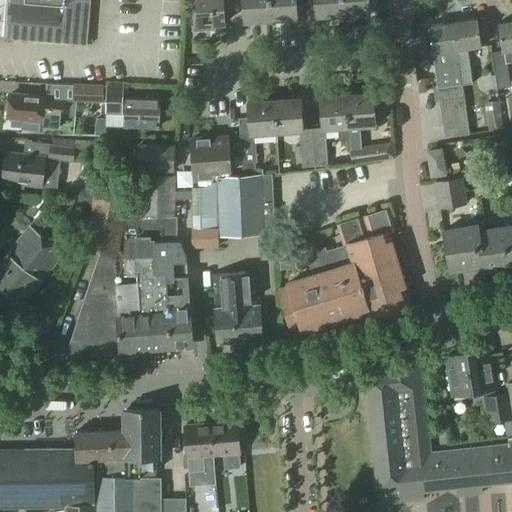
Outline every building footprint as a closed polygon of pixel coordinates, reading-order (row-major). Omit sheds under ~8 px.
[(9,0),(7,39),(17,40),(59,43),(70,44),(70,43),(70,42),(86,44),(89,8),(89,0),(9,0)] [(194,11),(193,32),(214,30),(214,24),(223,23),(221,0),(195,0),(196,11),(194,11)] [(241,0),(243,22),(269,20),(267,0),(241,0)] [(267,0),(269,20),(295,18),(294,0),(267,0)] [(314,0),(316,17),(342,15),(340,0),(314,0)] [(340,0),(342,15),(367,13),(366,0),(340,0)] [(477,19),(453,22),(461,85),(461,86),(472,84),(472,83),(467,49),(481,47),(477,19)] [(502,51),(491,53),(497,89),(510,87),(507,64),(511,63),(511,21),(497,23),(502,51)] [(453,22),(428,26),(432,54),(446,52),(448,65),(434,67),(437,88),(461,85),(453,22)] [(75,85),(73,101),(101,104),(103,88),(75,85)] [(461,85),(437,88),(439,101),(463,98),(461,86),(461,85)] [(106,86),(106,113),(124,114),(124,126),(157,127),(158,98),(126,97),(126,87),(106,86)] [(371,93),(345,94),(348,139),(349,149),(351,162),(376,158),(374,146),(360,148),(359,127),(374,125),(371,93)] [(321,129),(311,130),(314,166),(326,165),(324,138),(324,129),(338,128),(339,140),(348,139),(345,94),(319,96),(321,129)] [(9,95),(7,117),(22,118),(22,121),(40,122),(39,132),(72,135),(73,116),(61,115),(62,101),(42,99),(42,98),(9,95)] [(299,98),(273,100),(275,133),(299,131),(301,167),(314,166),(311,130),(301,131),(299,98)] [(463,98),(439,101),(441,113),(465,110),(463,98)] [(249,134),(239,135),(242,174),(255,173),(252,134),(275,133),(273,100),(247,102),(249,134)] [(500,108),(486,110),(488,130),(502,128),(500,108)] [(465,110),(441,113),(443,126),(467,122),(465,110)] [(96,117),(94,135),(104,136),(105,126),(105,118),(96,117)] [(467,122),(443,126),(444,138),(468,134),(467,122)] [(214,137),(190,139),(194,179),(192,179),(192,249),(220,248),(220,235),(262,233),(260,175),(229,176),(227,140),(215,141),(214,137)] [(5,152),(2,184),(57,189),(59,162),(79,164),(80,151),(103,154),(104,144),(75,140),(50,139),(49,145),(24,141),(22,154),(5,152)] [(138,146),(137,169),(174,170),(175,147),(138,146)] [(440,150),(428,151),(431,175),(443,173),(440,150)] [(123,216),(117,251),(121,252),(122,262),(122,263),(125,264),(125,242),(153,241),(173,241),(173,257),(186,256),(181,239),(175,239),(174,176),(129,176),(130,217),(123,216)] [(461,178),(435,182),(439,208),(465,204),(461,178)] [(99,252),(68,344),(79,352),(119,349),(117,317),(119,316),(116,284),(120,283),(122,263),(122,262),(121,252),(117,251),(123,216),(126,203),(93,197),(83,249),(99,252)] [(289,285),(275,289),(291,338),(350,320),(352,325),(412,306),(389,231),(395,229),(389,210),(338,225),(345,247),(325,253),(324,247),(304,253),(311,276),(288,283),(289,285)] [(477,226),(443,231),(450,270),(483,265),(484,271),(511,266),(511,229),(511,226),(478,232),(477,226)] [(7,253),(0,262),(0,286),(23,304),(41,280),(61,253),(28,227),(8,254),(7,253)] [(120,283),(116,284),(119,316),(117,317),(119,349),(171,345),(165,273),(153,273),(153,241),(125,242),(125,264),(122,263),(120,283)] [(173,241),(153,241),(153,273),(165,273),(171,345),(192,343),(186,256),(173,257),(173,241)] [(255,272),(212,275),(215,310),(217,342),(261,338),(259,306),(258,306),(255,272)] [(487,350),(446,357),(452,396),(481,391),(486,421),(511,417),(507,394),(494,396),(487,350)] [(392,370),(364,373),(376,491),(376,492),(378,491),(379,504),(423,499),(422,491),(456,488),(457,496),(481,493),(480,485),(511,481),(511,436),(507,437),(508,444),(430,453),(420,367),(405,369),(405,368),(392,369),(392,370)] [(123,430),(124,458),(125,458),(125,478),(132,478),(132,499),(161,499),(161,478),(140,478),(140,458),(160,458),(160,410),(123,410),(123,430)] [(236,420),(210,423),(213,455),(223,454),(224,468),(239,467),(238,453),(239,453),(236,420)] [(210,423),(184,425),(187,457),(189,471),(203,470),(202,456),(213,455),(210,423)] [(160,511),(161,499),(132,499),(132,478),(125,478),(125,458),(124,458),(123,430),(75,432),(76,451),(76,461),(99,459),(98,511),(160,511)] [(0,506),(66,506),(66,511),(93,511),(94,461),(76,462),(76,451),(0,451),(0,506)] [(212,485),(235,484),(234,470),(211,471),(212,485)] [(185,511),(185,499),(161,499),(160,511),(185,511)] [(215,511),(215,503),(198,504),(198,511),(215,511)]
